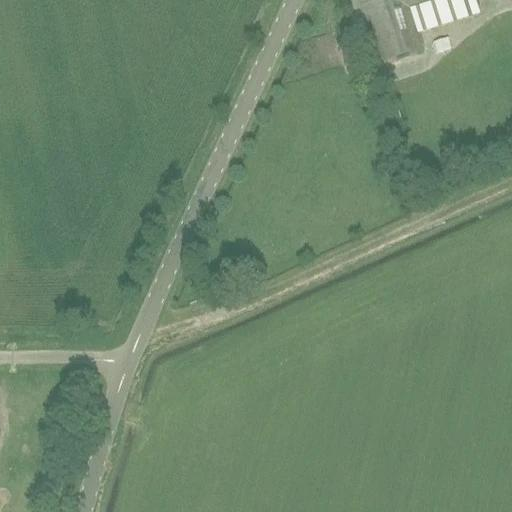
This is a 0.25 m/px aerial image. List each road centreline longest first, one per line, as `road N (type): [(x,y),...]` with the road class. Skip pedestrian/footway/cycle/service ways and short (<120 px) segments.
road 1 (track): [(137,334),(190,324),(511,182)]
road 2 (unclassified): [(126,363),(294,0)]
road 3 (unclassified): [(88,511),(126,363)]
road 4 (unclassified): [(126,363),(0,360)]
